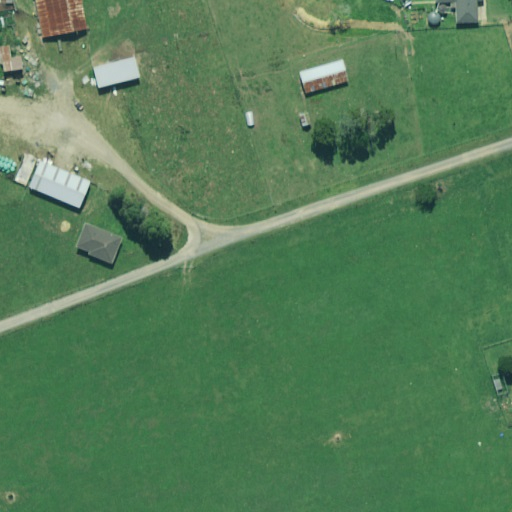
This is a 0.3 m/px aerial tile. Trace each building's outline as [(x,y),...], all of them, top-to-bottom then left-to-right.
[(81,0),(35,0),(35,1),(43,38),(87,30),(81,0)] [(481,1),(481,0),(436,0),(436,3),(439,3),(439,15),(448,15),(448,13),(456,13),(456,23),(477,23),(477,2),(481,1)] [(432,9),(422,8),(421,25),(431,26),(432,9)] [(14,13),(0,15),(0,48),(4,73),(23,70),(14,13)] [(138,79),(134,59),(94,68),(99,88),(138,79)] [(347,83),(341,61),(300,73),(306,94),(347,83)] [(90,182),(40,162),(30,188),(79,209),(90,182)]
